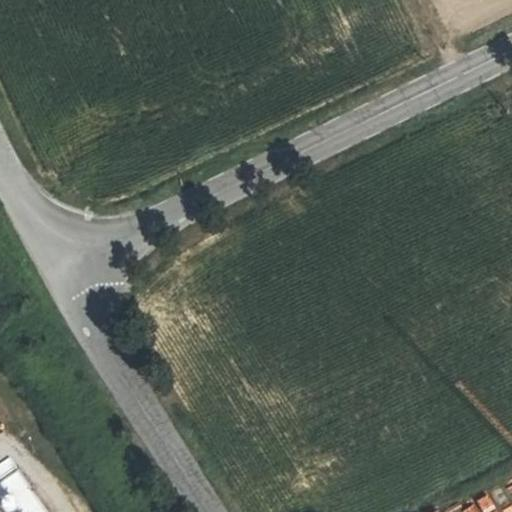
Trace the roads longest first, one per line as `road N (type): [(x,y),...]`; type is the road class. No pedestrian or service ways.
road 1 (unclassified): [(511,49),(69,262)]
road 2 (unclassified): [(69,262),(219,511)]
road 3 (unclassified): [(69,262),(0,128)]
